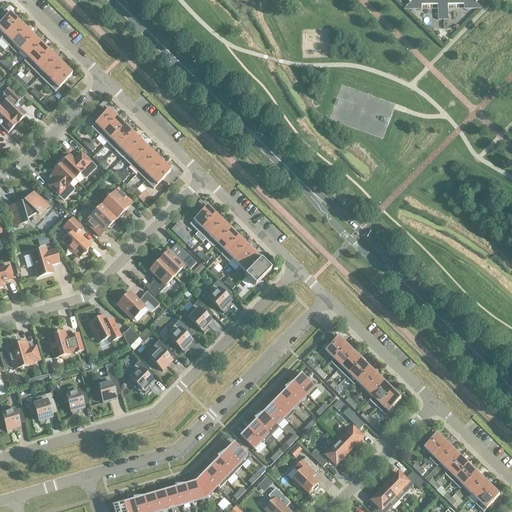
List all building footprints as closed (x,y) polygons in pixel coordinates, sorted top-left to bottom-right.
[(405,0),(410,4),(413,7),(413,10),(410,10),(422,10),(422,5),(438,5),(438,20),(448,20),(448,5),(464,5),(464,10),(476,10),(476,9),(473,9),(473,7),(476,4),(479,0),(405,0)] [(0,15),(0,40),(1,40),(0,40),(17,23),(5,11),(0,15)] [(8,48),(12,44),(11,44),(25,30),(17,23),(0,40),(1,40),(8,48)] [(12,44),(19,52),(32,38),(25,30),(11,44),(12,44)] [(40,46),(32,38),(19,52),(27,59),(40,46)] [(23,62),(31,70),(48,53),(40,46),(27,59),(23,62)] [(56,61),(48,53),(31,70),(39,78),(56,61)] [(63,68),(56,61),(39,78),(47,85),(63,68)] [(8,63),(4,67),(8,72),(12,68),(8,63)] [(71,76),(63,68),(47,85),(54,93),(55,93),(71,76)] [(17,76),(13,80),(17,85),(21,81),(17,76)] [(21,81),(17,85),(22,89),(26,85),(21,81)] [(6,103),(0,108),(0,109),(16,126),(25,116),(15,106),(21,100),(10,89),(1,98),(6,103)] [(34,89),(30,93),(35,98),(39,94),(34,89)] [(39,94),(35,98),(39,102),(43,98),(39,94)] [(91,129),(99,136),(116,119),(103,107),(95,116),(99,120),(91,129)] [(0,127),(7,135),(16,126),(0,109),(0,127)] [(99,136),(107,144),(110,141),(123,127),(116,119),(99,136)] [(114,151),(117,148),(118,148),(131,135),(123,127),(110,141),(107,144),(114,151)] [(139,142),(131,135),(118,148),(117,148),(114,151),(122,159),(139,142)] [(82,144),(87,149),(91,145),(86,140),(82,144)] [(139,142),(122,159),(130,167),(133,164),(133,163),(146,150),(139,142)] [(95,149),(91,145),(87,149),(91,153),(95,149)] [(138,174),(141,171),(154,157),(146,150),(133,163),(133,164),(130,167),(138,174)] [(63,159),(58,164),(75,180),(80,174),(85,178),(89,174),(90,174),(96,168),(81,154),(74,161),(69,157),(65,161),(63,159)] [(162,165),(154,157),(141,171),(138,174),(145,182),(148,178),(148,179),(162,165)] [(99,158),(96,161),(100,166),(104,162),(99,158)] [(109,166),(104,162),(100,166),(105,170),(109,166)] [(63,201),(67,198),(66,197),(73,190),(69,186),(75,180),(58,164),(54,169),(56,171),(51,175),(56,180),(49,187),(63,201)] [(153,189),(153,190),(170,173),(162,165),(148,179),(148,178),(145,182),(153,189)] [(113,175),(118,179),(122,175),(117,171),(113,175)] [(126,179),(122,175),(118,179),(122,183),(126,179)] [(129,190),(133,194),(137,190),(132,186),(129,190)] [(124,215),(123,213),(133,204),(118,189),(101,206),(116,221),(118,219),(120,219),(124,215)] [(142,195),(137,190),(133,194),(138,199),(142,195)] [(26,224),(26,221),(37,215),(39,217),(47,208),(33,194),(25,203),(25,204),(21,206),(21,205),(9,209),(14,227),(26,224)] [(214,216),(202,204),(193,213),(198,217),(189,225),(190,226),(190,225),(197,233),(214,216)] [(101,206),(85,223),(99,238),(109,228),(111,229),(115,225),(114,223),(116,221),(101,206)] [(205,240),(205,241),(222,224),(214,216),(197,233),(194,236),(202,243),(205,240)] [(87,253),(87,251),(90,247),(76,234),(81,229),(72,220),(63,229),(69,234),(69,237),(63,243),(79,259),(82,256),(84,256),(86,255),(87,253)] [(213,248),(216,245),(230,231),(222,224),(205,241),(213,248)] [(230,231),(216,245),(213,248),(220,256),(224,252),(237,239),(230,231)] [(41,238),(44,245),(50,244),(47,236),(41,238)] [(187,236),(181,241),(185,245),(189,241),(191,240),(187,236)] [(245,246),(237,239),(224,252),(220,256),(228,263),(245,246)] [(189,241),(185,245),(190,250),(194,246),(189,241)] [(228,263),(232,260),(239,268),(253,254),(245,246),(228,263)] [(45,250),(30,255),(37,279),(53,274),(50,267),(59,264),(55,251),(46,253),(45,250)] [(161,259),(158,262),(174,278),(182,269),(183,270),(186,267),(190,271),(196,264),(183,252),(175,260),(168,254),(163,259),(161,259)] [(200,252),(196,256),(201,261),(205,257),(200,252)] [(260,261),(253,254),(239,268),(247,275),(244,277),(244,278),(260,261)] [(201,261),(205,265),(209,261),(205,257),(201,261)] [(271,272),(269,270),(260,261),(244,278),(255,288),(271,272)] [(165,286),(174,278),(158,262),(155,265),(155,267),(150,272),(157,279),(146,289),(155,299),(167,287),(165,286)] [(0,289),(2,289),(1,283),(12,279),(9,267),(0,269),(0,289)] [(213,269),(210,273),(214,278),(218,274),(213,269)] [(223,278),(218,274),(214,278),(219,282),(223,278)] [(209,300),(206,303),(211,307),(213,305),(221,313),(221,312),(223,314),(228,310),(225,308),(230,303),(226,299),(230,294),(218,282),(206,293),(211,298),(208,300),(209,300)] [(232,291),(236,287),(231,282),(227,286),(232,291)] [(138,302),(129,293),(117,306),(132,321),(145,308),(143,307),(147,303),(154,311),(159,305),(147,293),(141,298),(142,298),(138,302)] [(201,333),(202,332),(204,334),(208,330),(206,328),(211,323),(206,319),(211,314),(198,301),(187,313),(191,318),(189,320),(187,323),(191,327),(193,325),(201,333)] [(106,324),(103,318),(89,325),(98,344),(107,340),(110,344),(121,338),(113,321),(106,324)] [(182,352),(184,354),(188,350),(186,348),(191,343),(187,339),(191,334),(179,321),(167,333),(171,338),(169,340),(167,343),(172,347),(174,345),(182,352)] [(129,348),(138,340),(130,331),(126,334),(123,336),(129,348)] [(66,340),(64,333),(48,338),(55,360),(70,355),(70,354),(74,353),(74,354),(82,352),(78,335),(69,338),(70,339),(66,340)] [(326,353),(334,360),(347,347),(335,335),(327,343),(331,347),(326,353)] [(162,372),(172,363),(167,358),(172,354),(159,341),(147,353),(152,358),(149,360),(150,360),(148,363),(152,367),(154,365),(162,372)] [(28,350),(26,344),(7,350),(8,353),(0,355),(5,368),(12,366),(13,371),(32,366),(32,364),(39,361),(35,348),(28,350)] [(347,347),(334,360),(331,363),(339,371),(355,354),(347,347)] [(355,354),(339,371),(346,378),(363,362),(355,354)] [(318,368),(310,360),(306,364),(314,372),(318,368)] [(149,390),(147,388),(152,383),(148,378),(152,374),(139,361),(128,373),(132,378),(130,380),(128,383),(132,387),(135,385),(138,388),(136,390),(140,394),(142,392),(143,392),(145,394),(149,390)] [(354,386),(357,383),(370,369),(363,362),(346,378),(354,386)] [(319,376),(322,372),(318,368),(314,372),(319,376)] [(357,383),(365,391),(378,377),(370,369),(357,383)] [(323,380),(327,376),(322,372),(319,376),(323,380)] [(97,394),(99,393),(103,404),(116,400),(114,394),(120,393),(115,375),(99,380),(101,386),(98,387),(98,388),(95,388),(97,394)] [(309,398),(317,390),(302,376),(294,384),(309,398)] [(386,385),(378,377),(365,391),(372,398),(386,385)] [(333,383),(330,387),(334,391),(338,387),(333,383)] [(285,390),(287,391),(300,404),(307,397),(309,399),(309,398),(294,384),(285,390)] [(370,401),(377,409),(394,392),(386,385),(372,398),(370,401)] [(71,413),(72,416),(78,415),(77,412),(84,410),(82,404),(88,402),(85,391),(79,393),(77,387),(67,389),(69,395),(65,396),(66,397),(63,398),(64,404),(67,403),(71,414),(71,413)] [(334,391),(338,395),(342,391),(338,387),(334,391)] [(300,404),(287,391),(279,399),(294,414),(295,413),(293,412),(300,404)] [(402,400),(394,392),(377,409),(385,417),(402,400)] [(50,413),(56,411),(51,394),(35,399),(37,405),(33,406),(34,406),(31,407),(32,413),(35,412),(39,423),(40,426),(46,424),(45,421),(51,419),(50,413)] [(349,406),(353,402),(349,398),(345,402),(349,406)] [(272,407),(287,421),(294,414),(279,399),(272,407)] [(340,401),(333,408),(338,413),(345,406),(340,401)] [(353,402),(349,406),(354,411),(358,407),(353,402)] [(279,429),(278,427),(285,420),(286,422),(287,421),(272,407),(264,415),(279,429)] [(7,432),(19,429),(18,423),(24,421),(21,410),(14,411),(13,408),(4,411),(5,414),(1,415),(2,416),(0,416),(0,421),(0,422),(3,422),(7,432)] [(364,413),(360,417),(365,421),(369,417),(364,413)] [(257,422),(272,437),(279,429),(264,415),(255,421),(257,422)] [(351,421),(357,426),(357,427),(361,422),(356,417),(351,421)] [(365,421),(369,426),(373,422),(369,417),(365,421)] [(312,422),(308,427),(311,430),(319,422),(316,419),(312,422)] [(272,437),(257,422),(249,430),(264,445),(272,437)] [(264,445),(249,430),(241,438),(254,451),(262,443),(264,445)] [(278,430),(274,435),(283,444),(288,439),(278,430)] [(336,439),(336,440),(350,453),(363,439),(353,430),(347,437),(344,434),(337,440),(336,439)] [(425,440),(429,444),(424,449),(432,457),(446,443),(433,431),(425,440)] [(337,467),(350,453),(336,440),(337,440),(321,456),(315,451),(310,456),(314,460),(319,465),(323,468),(330,461),(337,467)] [(437,468),(440,465),(453,451),(446,443),(432,457),(429,460),(437,468)] [(240,465),(242,467),(250,459),(235,444),(227,452),(240,465)] [(440,465),(448,472),(461,458),(453,451),(440,465)] [(233,473),(234,475),(242,467),(240,465),(227,452),(218,459),(220,460),(233,473)] [(302,488),(309,495),(313,491),(315,492),(318,488),(318,486),(318,485),(310,477),(318,469),(306,458),(295,470),(300,474),(292,482),(300,490),(302,488)] [(453,483),(469,466),(461,458),(448,472),(445,475),(453,483)] [(220,460),(212,468),(225,481),(227,482),(234,475),(233,473),(220,460)] [(417,464),(413,468),(417,473),(421,469),(417,464)] [(477,474),(469,466),(453,483),(460,490),(463,487),(477,474)] [(218,488),(219,490),(227,482),(225,481),(212,468),(205,475),(218,488)] [(417,473),(421,477),(425,473),(421,469),(417,473)] [(422,490),(426,486),(413,473),(405,480),(409,484),(412,487),(415,484),(422,490)] [(409,484),(405,480),(399,474),(386,488),(398,500),(400,502),(400,501),(398,500),(411,487),(412,488),(412,487),(409,484)] [(477,474),(463,487),(471,495),(484,481),(477,474)] [(218,488),(205,475),(197,483),(207,500),(217,489),(219,490),(218,488)] [(267,478),(263,482),(269,488),(273,484),(267,478)] [(432,479),(428,483),(432,488),(436,484),(432,479)] [(471,495),(479,502),(492,489),(484,481),(471,495)] [(207,500),(197,483),(186,486),(192,504),(207,500)] [(437,492),(441,488),(436,484),(432,488),(437,492)] [(176,487),(176,489),(181,507),(192,504),(186,486),(176,487)] [(398,500),(386,488),(372,502),(378,508),(382,511),(385,511),(398,500),(399,502),(400,502),(398,500)] [(181,507),(176,489),(166,493),(171,510),(181,507)] [(476,505),(482,511),(484,511),(500,497),(492,489),(479,502),(476,505)] [(269,497),(272,500),(269,503),(269,505),(270,506),(266,511),(267,511),(288,511),(285,508),(285,505),(288,502),(276,490),(269,497)] [(165,511),(171,510),(166,493),(155,496),(160,511),(165,511)] [(447,495),(444,499),(448,503),(452,499),(447,495)] [(145,499),(148,511),(160,511),(155,496),(145,499)] [(134,499),(135,502),(137,511),(148,511),(145,499),(134,499)] [(448,503),(452,507),(456,503),(452,499),(448,503)] [(218,506),(223,511),(230,505),(224,500),(218,506)] [(137,511),(135,502),(124,505),(126,511),(137,511)]
